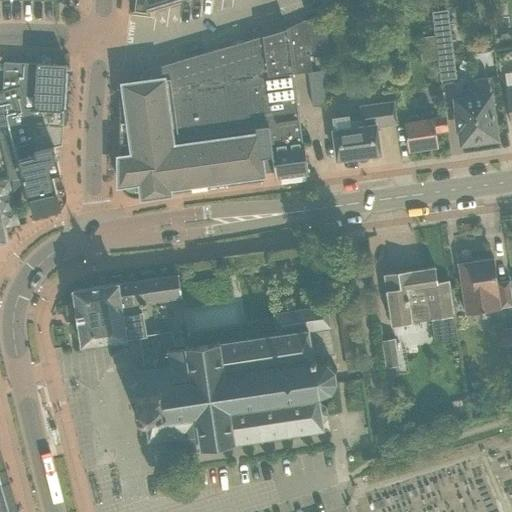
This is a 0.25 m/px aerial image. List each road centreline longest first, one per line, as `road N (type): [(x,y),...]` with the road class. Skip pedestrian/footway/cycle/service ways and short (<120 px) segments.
road 1 (tertiary): [(56,511),(12,341),(12,313),(24,279),(43,258),(93,237)]
road 2 (tertiary): [(267,216),(511,181)]
road 3 (residential): [(93,237),(92,121),(102,37)]
road 4 (tertiary): [(267,216),(206,211),(159,217),(122,233)]
road 5 (tertiary): [(122,233),(162,240),(267,216)]
